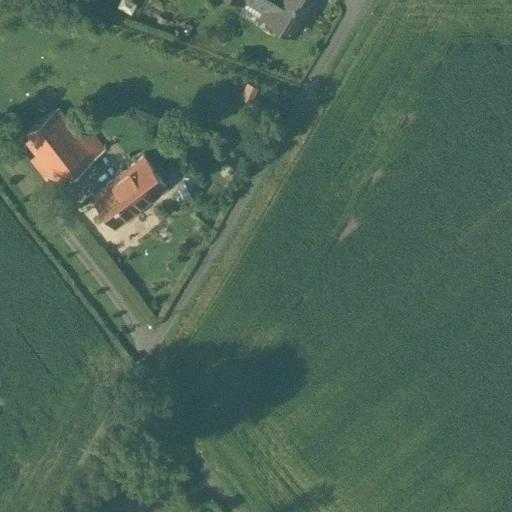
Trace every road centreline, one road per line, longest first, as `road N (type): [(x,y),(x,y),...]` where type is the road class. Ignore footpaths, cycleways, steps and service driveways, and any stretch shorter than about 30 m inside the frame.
road 1 (unclassified): [(362,0),(139,372)]
road 2 (unclassified): [(243,511),(139,372)]
road 3 (unclassified): [(139,372),(55,511)]
